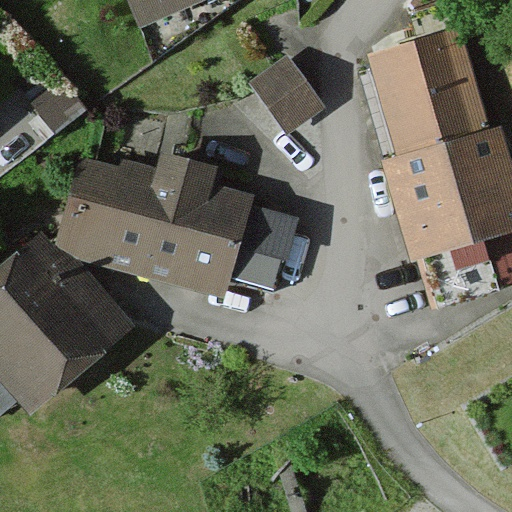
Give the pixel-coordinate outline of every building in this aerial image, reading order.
[(210,0),(128,0),(142,31),(210,0)] [(489,136),(460,39),(367,67),(394,158),(380,162),(411,265),(426,260),(442,312),(511,291),(511,169),(501,132),(489,136)] [(320,115),(283,64),(249,89),(286,140),(320,115)] [(116,173),(84,165),(60,256),(226,301),(230,283),(276,295),(296,223),(252,211),(255,203),(213,192),(218,171),(158,155),(153,172),(118,163),(116,173)] [(127,333),(40,235),(0,269),(0,389),(28,421),(127,333)]
